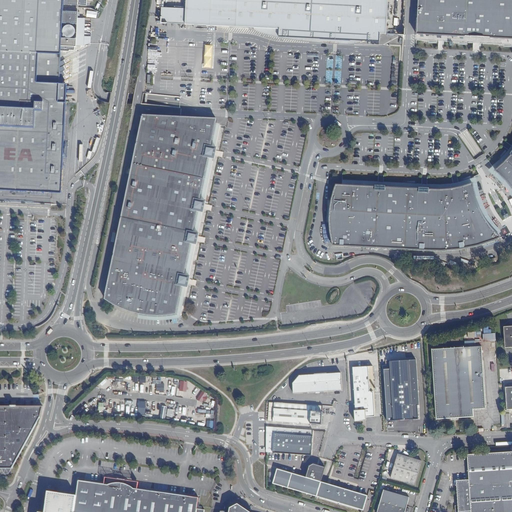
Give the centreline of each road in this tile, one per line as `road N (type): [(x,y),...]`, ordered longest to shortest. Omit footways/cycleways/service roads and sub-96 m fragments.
road 1 (primary): [(83,365),(267,355),(387,330)]
road 2 (primary): [(134,0),(75,297)]
road 3 (primary): [(375,311),(344,330),(300,337),(86,346)]
road 4 (residential): [(71,426),(227,441),(258,497),(307,511)]
